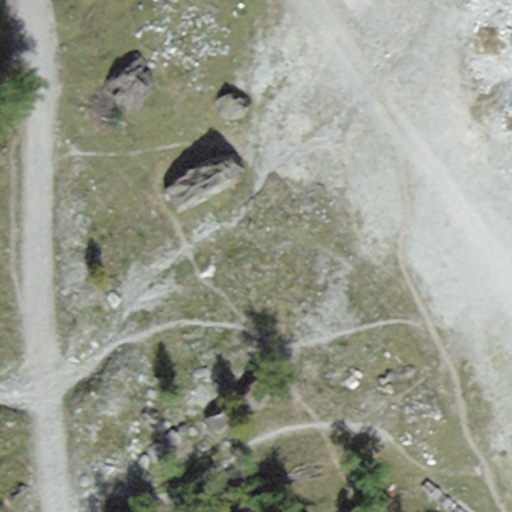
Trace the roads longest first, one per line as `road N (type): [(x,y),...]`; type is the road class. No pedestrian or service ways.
road 1 (track): [(24,0),(35,64),(34,246),(63,511)]
road 2 (track): [(305,0),(511,311)]
